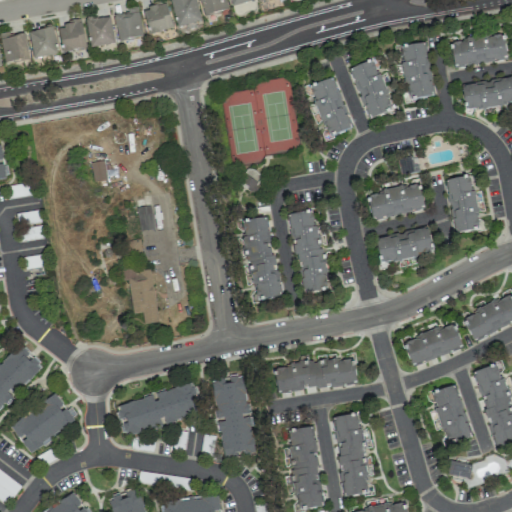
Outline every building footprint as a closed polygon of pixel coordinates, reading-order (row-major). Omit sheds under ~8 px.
[(172,0),(169,1),(177,28),(201,21),(194,0),(172,0)] [(198,0),(204,17),(228,10),(225,0),(198,0)] [(172,29),(165,2),(141,8),(149,35),(172,29)] [(127,13),(114,15),(117,41),(141,38),(138,8),(127,9),(127,13)] [(89,48),(114,43),(109,16),(84,20),(89,48)] [(61,52),(84,49),(81,22),(57,25),(61,52)] [(56,55),(53,28),(28,31),(31,58),(56,55)] [(0,39),(3,63),(28,59),(24,32),(0,35),(0,39)] [(453,67),(506,60),(503,34),(450,42),(453,67)] [(405,101),(432,98),(425,43),(398,46),(405,101)] [(367,119),(391,111),(373,60),(349,68),(367,119)] [(511,76),(460,86),(465,112),(511,103),(511,76)] [(351,129),(333,78),(309,86),(327,137),(351,129)] [(0,144),(0,180),(8,179),(2,144),(0,144)] [(418,172),(416,156),(397,160),(400,175),(418,172)] [(90,164),(94,185),(108,183),(104,161),(90,164)] [(444,180),(454,234),(480,229),(469,175),(444,180)] [(371,221),(424,209),(418,184),(365,195),(371,221)] [(137,208),(141,233),(155,231),(151,206),(137,208)] [(300,294),(326,291),(324,273),(318,226),(313,227),(311,211),(290,214),(300,294)] [(240,221),(247,268),(250,267),(255,301),(279,297),(276,272),(273,273),(266,218),(240,221)] [(374,238),(378,263),(432,253),(427,228),(374,238)] [(159,323),(145,325),(143,311),(133,312),(129,282),(138,281),(136,269),(151,267),(159,323)] [(511,322),(511,297),(510,294),(475,310),(477,313),(462,319),(471,340),(511,322)] [(410,365),(461,349),(453,324),(402,341),(410,365)] [(44,366),(0,412),(0,363),(19,343),(44,366)] [(276,393),(355,383),(352,357),(289,365),(289,367),(272,369),(276,393)] [(472,372),(495,448),(511,443),(511,415),(497,364),(472,372)] [(243,378),(211,384),(224,460),(256,455),(243,378)] [(117,406),(127,437),(200,414),(190,383),(117,406)] [(445,443),(469,437),(455,385),(431,392),(445,443)] [(77,420),(32,456),(10,428),(55,392),(77,420)] [(343,497),(368,494),(357,414),(332,417),(343,497)] [(284,431),(298,511),(324,506),(309,426),(284,431)] [(468,479),(471,465),(449,461),(446,474),(468,479)] [(0,468),(23,486),(8,505),(0,499),(0,468)] [(107,500),(111,511),(147,511),(139,489),(107,500)] [(87,511),(45,511),(72,492),(87,511)] [(218,496),(219,511),(165,511),(164,502),(218,496)] [(405,511),(403,502),(350,511),(349,511),(405,511)]
